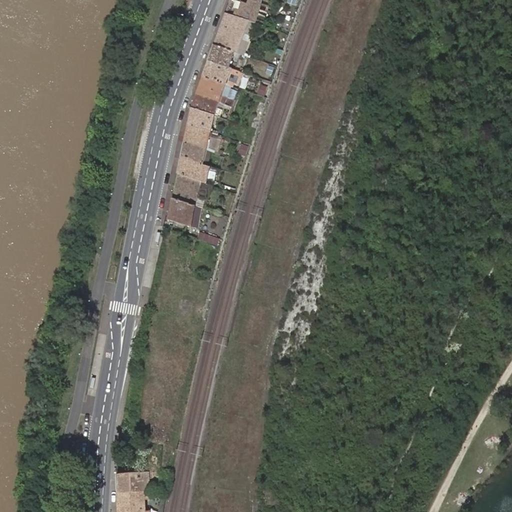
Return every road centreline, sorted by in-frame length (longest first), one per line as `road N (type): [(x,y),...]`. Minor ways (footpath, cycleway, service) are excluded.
road 1 (secondary): [(99,511),(136,224),(169,82),(202,0)]
road 2 (track): [(511,367),(435,511)]
